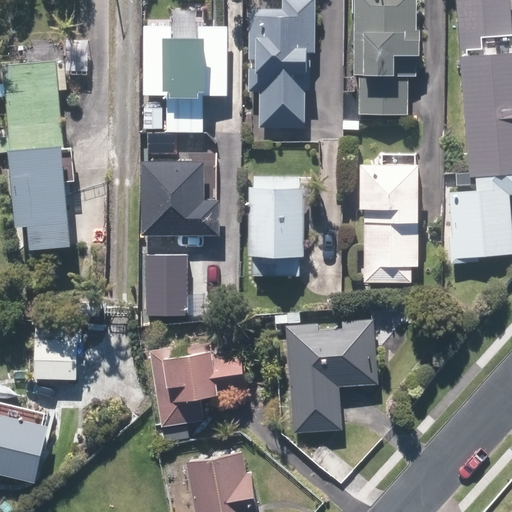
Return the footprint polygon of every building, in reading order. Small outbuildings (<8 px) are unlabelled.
[(266,88),(265,124),(278,124),(277,135),(295,136),(295,124),(309,125),(310,87),(314,87),(315,49),(318,49),(319,0),(288,0),(288,7),(255,6),(253,87),(266,88)] [(365,71),(364,111),(410,112),(412,72),(420,73),(420,49),(426,49),(426,27),(421,27),(421,0),(360,0),(359,71),(365,71)] [(511,0),(461,0),(465,50),(469,51),(477,172),(481,171),(511,169),(511,0)] [(151,21),(149,94),(173,94),(172,128),(207,129),(207,95),(229,96),(231,23),(151,21)] [(62,57),(11,62),(12,80),(4,81),(5,93),(13,92),(16,135),(0,136),(0,150),(18,149),(72,145),(72,139),(68,139),(64,87),(71,86),(69,61),(62,62),(62,57)] [(345,104),(345,127),(361,128),(362,104),(345,104)] [(143,108),(143,124),(155,124),(155,109),(143,108)] [(72,145),(18,149),(23,219),(78,215),(72,145)] [(372,202),(370,277),(416,279),(417,261),(423,262),(427,159),(370,157),(369,202),(372,202)] [(149,158),(148,231),(224,232),(224,196),(208,196),(209,159),(149,158)] [(455,189),(458,233),(455,234),(457,260),(482,259),(482,253),(511,250),(511,169),(481,171),(483,187),(455,189)] [(304,183),(304,172),(268,171),(268,183),(254,183),(254,251),(257,251),(257,272),(303,272),(303,251),(308,251),(309,183),(304,183)] [(168,254),(167,290),(206,291),(207,255),(168,254)] [(82,314),(103,315),(103,301),(82,300),(82,314)] [(320,308),(310,309),(311,319),(293,320),(300,429),(347,426),(344,383),(381,380),(377,317),(351,318),(351,324),(324,325),(323,319),(321,319),(320,308)] [(292,311),(279,312),(280,321),(292,320),(292,311)] [(39,375),(81,377),(82,339),(41,337),(39,375)] [(215,339),(157,347),(167,422),(209,417),(205,391),(251,385),(247,352),(221,355),(219,346),(216,346),(215,339)] [(0,475),(1,476),(3,470),(41,479),(54,422),(0,409),(0,475)] [(192,458),(201,511),(263,511),(256,469),(250,470),(246,449),(192,458)]
